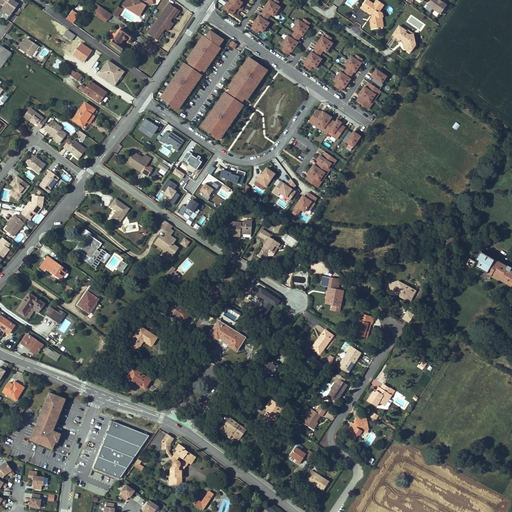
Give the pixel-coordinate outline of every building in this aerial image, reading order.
[(0,0),(0,4),(3,7),(4,6),(13,12),(18,5),(12,0),(0,0)] [(135,1),(135,0),(124,0),(121,5),(133,13),(137,8),(141,11),(144,6),(151,4),(149,0),(140,0),(138,3),(135,1)] [(225,0),(222,6),(232,13),(237,7),(228,0),(227,0),(225,0)] [(279,6),(276,4),(279,1),(277,0),(267,0),(262,8),(264,9),(259,15),(258,14),(251,23),(253,24),(250,28),(257,32),(259,29),(262,31),(269,21),(266,20),(270,13),(273,15),(279,6)] [(370,24),(371,29),(377,28),(377,22),(379,22),(379,17),(381,17),(382,17),(381,13),(378,11),(383,4),(376,0),(375,0),(373,4),(366,0),(365,0),(360,8),(365,12),(367,10),(373,14),(370,18),(372,24),(370,24)] [(430,0),(427,5),(440,14),(447,5),(443,3),(444,2),(441,0),(430,0)] [(98,12),(101,7),(96,4),(93,9),(98,12)] [(178,11),(169,4),(147,33),(156,40),(161,33),(164,29),(167,31),(173,24),(170,21),(173,17),(178,11)] [(4,6),(3,7),(1,10),(10,16),(13,12),(4,6)] [(112,15),(110,13),(101,7),(98,12),(108,20),(112,15)] [(96,15),(106,23),(108,20),(98,12),(96,15)] [(280,43),(283,45),(281,48),(288,53),(290,50),(291,51),(298,41),(296,41),(300,34),(302,35),(308,26),(307,25),(309,21),(302,17),(300,20),(297,19),(291,28),(294,30),(290,36),(287,34),(280,43)] [(75,36),(76,35),(63,26),(63,27),(75,36)] [(401,44),(403,48),(407,47),(411,50),(415,45),(413,33),(408,35),(405,32),(406,31),(398,26),(392,35),(399,41),(400,40),(403,42),(401,44)] [(63,27),(61,30),(66,33),(64,35),(72,41),(75,36),(63,27)] [(127,38),(130,40),(133,35),(122,28),(111,45),(121,52),(125,47),(120,44),(123,40),(124,40),(125,40),(126,40),(126,39),(127,38)] [(189,60),(186,64),(184,62),(160,97),(178,109),(202,75),(198,72),(201,68),(204,70),(221,46),(219,45),(223,38),(209,29),(205,35),(202,33),(185,58),(189,60)] [(333,42),(330,40),(332,37),(325,32),(323,35),(322,34),(315,43),(317,44),(312,50),(311,49),(304,59),(306,60),(304,63),(310,68),(313,64),(315,66),(322,57),(319,55),(323,49),(326,51),(333,42)] [(392,35),(391,37),(398,42),(398,41),(401,44),(403,42),(400,40),(399,41),(392,35)] [(38,46),(27,39),(20,50),(30,57),(38,46)] [(84,62),(87,57),(86,56),(91,50),(81,44),(74,54),(84,62)] [(1,46),(0,47),(0,67),(1,68),(11,53),(1,46)] [(333,80),(336,82),(334,85),(341,89),(343,86),(344,87),(350,78),(349,77),(353,71),(355,72),(361,62),(359,61),(362,58),(355,53),(353,57),(350,55),(344,64),(347,66),(342,72),(340,70),(333,80)] [(248,56),(228,85),(230,87),(226,92),(224,91),(200,125),(220,138),(243,104),(240,102),(244,97),(247,99),(268,69),(248,56)] [(57,68),(62,61),(57,59),(53,66),(57,68)] [(118,75),(120,76),(124,72),(108,61),(101,72),(114,81),(118,75)] [(387,75),(376,67),(370,75),(381,82),(387,75)] [(68,74),(77,81),(80,76),(81,75),(77,72),(76,73),(71,69),(68,74)] [(114,81),(101,72),(98,75),(114,86),(116,83),(114,81)] [(99,103),(100,101),(105,94),(106,92),(91,82),(86,88),(82,85),(80,88),(84,92),(83,92),(99,103)] [(357,94),(359,95),(356,100),(368,108),(380,90),(368,82),(365,86),(363,84),(357,94)] [(83,127),(87,121),(92,113),(95,109),(85,103),(73,120),(83,127)] [(24,115),(29,119),(35,111),(30,107),(24,115)] [(336,139),(345,126),(340,123),(342,121),(337,118),(334,121),(330,118),(332,116),(323,110),(321,112),(316,109),(308,121),(326,133),(329,130),(333,133),(331,136),(336,139)] [(43,118),(35,111),(29,119),(30,120),(31,119),(35,122),(38,124),(37,126),(40,128),(44,123),(41,120),(43,118)] [(90,123),(95,116),(92,113),(87,121),(90,123)] [(158,127),(145,118),(140,125),(153,133),(158,127)] [(45,130),(48,132),(49,131),(55,136),(54,137),(53,138),(59,143),(66,135),(60,130),(62,128),(52,120),(45,130)] [(452,127),(457,131),(461,125),(456,122),(452,127)] [(353,146),(361,135),(353,129),(345,141),(353,146)] [(80,131),(76,137),(82,142),(86,135),(80,131)] [(176,150),(183,140),(171,131),(164,141),(176,150)] [(70,144),(67,141),(63,147),(69,152),(70,150),(73,152),(75,154),(74,156),(78,159),(86,149),(73,140),(72,141),(70,144)] [(201,160),(188,150),(181,159),(195,169),(201,160)] [(336,159),(324,150),(321,155),(318,153),(315,158),(318,160),(316,164),(313,163),(307,172),(309,173),(306,178),(318,187),(330,169),(327,166),(330,162),(333,164),(336,159)] [(136,167),(135,168),(142,172),(151,158),(145,154),(142,158),(134,152),(129,159),(133,161),(131,163),(136,167)] [(46,165),(32,154),(25,162),(39,173),(46,165)] [(169,167),(161,162),(158,166),(166,171),(169,167)] [(266,166),(260,175),(258,174),(254,180),(266,187),(275,172),(266,166)] [(181,179),(185,174),(176,168),(172,173),(181,179)] [(245,176),(222,168),(219,176),(242,183),(245,176)] [(32,180),(35,176),(28,170),(25,174),(32,180)] [(60,177),(56,175),(54,173),(51,171),(41,184),(49,191),(60,177)] [(30,186),(17,176),(13,181),(18,185),(15,188),(17,189),(12,195),(18,200),(30,186)] [(173,205),(180,194),(174,190),(177,185),(167,179),(156,197),(160,199),(161,197),(173,205)] [(280,193),(290,199),(296,191),(281,180),(273,191),(278,195),(280,193)] [(15,188),(18,185),(13,181),(11,184),(14,187),(9,193),(12,195),(17,189),(15,188)] [(214,187),(204,182),(199,191),(209,196),(214,187)] [(221,188),(228,192),(231,188),(223,184),(221,188)] [(317,197),(307,191),(304,195),(302,194),(295,204),(296,206),(292,212),(297,216),(301,209),(304,211),(307,206),(309,208),(317,197)] [(43,197),(33,196),(32,203),(28,208),(27,207),(24,210),(32,217),(35,213),(36,215),(42,207),(43,197)] [(115,199),(110,206),(117,211),(111,219),(118,224),(129,209),(115,199)] [(197,215),(193,212),(199,204),(191,199),(186,207),(182,204),(177,212),(192,222),(197,215)] [(32,217),(24,210),(22,213),(29,219),(29,220),(32,217)] [(25,224),(29,219),(22,213),(21,213),(17,218),(25,224)] [(25,224),(17,218),(15,216),(12,219),(15,221),(11,226),(10,225),(5,231),(14,238),(25,224)] [(244,234),(244,236),(243,236),(243,237),(244,237),(244,238),(250,238),(251,221),(244,221),(244,223),(244,225),(240,225),(240,223),(230,223),(229,235),(239,236),(240,236),(240,234),(244,234)] [(272,234),(263,229),(261,231),(265,233),(262,238),(267,241),(259,255),(265,259),(268,255),(267,255),(270,250),(272,251),(276,246),(278,248),(281,244),(270,237),(272,234)] [(165,254),(171,258),(178,248),(173,244),(176,240),(167,234),(164,238),(161,236),(155,244),(164,250),(167,252),(165,254)] [(97,257),(91,265),(90,266),(95,269),(106,253),(102,249),(100,252),(97,250),(101,244),(90,236),(80,251),(91,258),(93,255),(97,257)] [(180,244),(187,247),(190,241),(183,238),(180,244)] [(11,245),(3,239),(1,242),(2,243),(0,245),(0,262),(11,249),(8,248),(11,245)] [(501,278),(500,279),(511,286),(511,285),(511,272),(510,271),(511,268),(508,266),(507,267),(480,251),(474,261),(470,258),(466,264),(472,267),(473,265),(492,276),(494,273),(501,278)] [(97,257),(93,255),(91,258),(88,262),(91,265),(97,257)] [(47,257),(40,267),(45,271),(46,269),(60,279),(66,270),(47,257)] [(176,283),(181,276),(172,267),(166,274),(176,283)] [(326,281),(330,275),(328,274),(322,269),(321,268),(317,274),(319,276),(318,278),(322,281),(323,279),(326,281)] [(398,280),(389,283),(392,293),(397,291),(401,293),(399,295),(409,301),(415,289),(406,285),(406,286),(402,284),(403,283),(398,280)] [(90,287),(77,305),(89,313),(99,300),(97,299),(100,294),(90,287)] [(276,307),(280,300),(260,288),(256,295),(265,300),(258,312),(265,317),(272,305),(276,307)] [(342,299),(344,290),(331,288),(329,296),(327,295),(325,304),(337,306),(339,298),(342,299)] [(34,304),(41,309),(45,304),(29,293),(17,311),(25,316),(34,304)] [(190,313),(173,302),(167,310),(185,321),(190,313)] [(34,304),(25,316),(28,319),(35,310),(39,313),(41,309),(34,304)] [(54,320),(58,313),(50,307),(46,314),(54,320)] [(402,318),(408,322),(413,315),(407,311),(402,318)] [(54,320),(58,323),(63,316),(58,313),(54,320)] [(360,316),(355,333),(365,336),(368,323),(370,323),(371,323),(373,316),(366,314),(365,317),(360,316)] [(0,326),(2,328),(2,329),(9,334),(15,325),(0,315),(0,326)] [(285,333),(291,322),(283,317),(276,328),(285,333)] [(223,324),(221,327),(217,324),(210,334),(218,339),(219,337),(230,344),(229,346),(236,351),(245,338),(223,324)] [(141,327),(130,344),(138,349),(143,341),(151,346),(157,338),(141,327)] [(325,330),(311,349),(320,355),(333,336),(325,330)] [(29,347),(37,353),(43,345),(28,334),(21,344),(28,349),(29,347)] [(61,355),(48,346),(47,348),(55,352),(51,358),(56,361),(61,355)] [(353,359),(355,360),(360,353),(351,347),(340,363),(348,368),(353,359)] [(47,348),(44,353),(51,358),(55,352),(47,348)] [(280,367),(266,358),(259,369),(273,378),(280,367)] [(348,368),(340,363),(338,365),(348,372),(355,360),(353,359),(348,368)] [(317,361),(314,365),(323,372),(326,368),(317,361)] [(145,389),(148,384),(146,382),(149,379),(134,368),(127,377),(145,389)] [(342,385),(337,382),(328,395),(331,397),(333,398),(337,401),(345,387),(342,385)] [(19,384),(17,387),(13,385),(9,383),(3,392),(16,400),(24,387),(19,384)] [(379,401),(381,398),(386,402),(392,394),(387,391),(381,387),(379,385),(377,389),(376,391),(374,390),(368,399),(376,404),(379,401)] [(68,396),(49,389),(30,438),(53,448),(63,432),(57,429),(68,396)] [(266,417),(263,420),(271,426),(283,409),(272,400),(267,407),(269,409),(272,411),(267,418),(266,417)] [(324,412),(327,408),(321,404),(318,408),(324,412)] [(312,409),(303,422),(312,427),(316,421),(320,414),(322,416),(324,412),(318,408),(316,411),(312,409)] [(267,418),(272,411),(269,409),(262,419),(263,420),(266,417),(267,418)] [(359,433),(362,429),(369,427),(367,417),(360,413),(353,424),(351,423),(345,431),(354,437),(358,433),(359,433)] [(239,439),(246,430),(231,419),(228,422),(229,423),(227,426),(225,425),(221,431),(225,434),(226,432),(231,436),(232,435),(239,439)] [(149,435),(112,420),(94,467),(120,478),(149,435)] [(170,444),(174,439),(167,435),(162,441),(162,449),(167,449),(169,449),(170,449),(170,444)] [(259,439),(255,444),(263,450),(267,445),(259,439)] [(175,461),(173,462),(173,465),(170,469),(171,477),(169,477),(169,484),(182,483),(182,477),(182,470),(180,467),(181,463),(186,466),(189,462),(193,456),(184,449),(185,449),(179,445),(175,450),(177,451),(172,457),(175,461)] [(288,458),(299,465),(304,457),(308,460),(312,452),(308,450),(306,453),(295,446),(288,458)] [(138,459),(134,465),(142,470),(144,467),(139,464),(141,461),(138,459)] [(11,476),(15,474),(7,462),(0,465),(0,466),(5,475),(9,472),(11,476)] [(312,476),(308,474),(304,480),(308,482),(309,481),(316,486),(323,490),(329,481),(315,472),(312,476)] [(34,475),(33,483),(34,484),(33,488),(42,489),(42,485),(43,485),(45,477),(34,475)] [(129,496),(130,497),(135,490),(126,484),(121,491),(122,492),(120,495),(127,500),(129,496)] [(195,502),(194,504),(203,510),(214,494),(209,491),(201,503),(199,501),(197,503),(195,502)] [(32,498),(31,498),(30,506),(40,507),(41,499),(40,499),(41,495),(33,493),(32,498)] [(154,511),(158,506),(149,500),(145,507),(146,507),(143,511),(144,511),(154,511)] [(114,511),(115,508),(114,508),(115,504),(106,502),(106,507),(105,506),(103,511),(114,511)]
